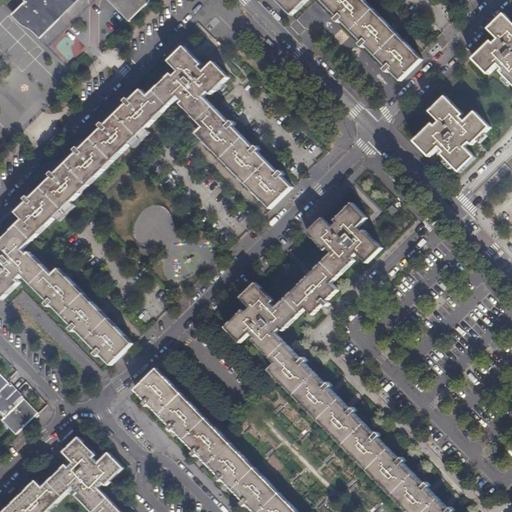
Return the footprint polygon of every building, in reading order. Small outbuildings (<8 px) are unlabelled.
[(130,23),(153,0),(26,0),(46,21),(47,22),(49,23),(50,23),(51,23),(52,23),(53,22),(54,22),(55,21),(56,20),(75,0),(113,0),(119,6),(117,8),(118,9),(119,10),(119,11),(120,12),(124,16),(130,23)] [(361,45),(364,49),(368,47),(388,68),(386,70),(389,73),(391,71),(401,82),(423,60),(364,0),(278,0),(277,1),(292,17),(309,0),(320,0),(337,16),(339,18),(336,21),(339,24),(342,21),(363,43),(361,45)] [(502,33),(479,56),(493,69),(500,62),(511,73),(511,16),(509,13),(495,26),(502,33)] [(0,296),(4,301),(22,283),(20,280),(24,276),(34,286),(39,292),(45,297),(49,301),(50,303),(48,305),(51,308),(53,306),(74,327),(72,329),(75,332),(77,330),(79,332),(83,336),(93,347),(98,351),(99,352),(97,355),(99,357),(102,355),(112,366),(134,344),(118,327),(104,313),(69,277),(61,269),(54,276),(49,271),(37,259),(31,253),(29,255),(24,251),(165,113),(180,98),(185,103),(183,105),(205,128),(198,135),(271,210),(293,189),(283,178),(286,175),(282,171),(279,175),(278,173),(274,169),(263,158),(259,154),(258,153),(261,150),(258,147),(255,149),(234,128),(237,125),(234,122),(230,124),(229,123),(225,119),(205,98),(210,93),(213,95),(229,79),(215,64),(206,73),(202,69),(200,68),(203,66),(185,48),(171,62),(171,63),(180,72),(175,78),(173,76),(157,91),(150,99),(143,92),(138,96),(134,100),(132,102),(129,100),(127,102),(129,105),(108,126),(105,124),(102,126),(104,129),(103,130),(99,134),(88,145),(84,149),(82,151),(80,148),(77,151),(79,154),(58,175),(55,173),(52,176),(54,178),(54,179),(49,184),(39,194),(34,198),(33,200),(30,197),(27,200),(30,203),(18,214),(25,220),(1,243),(4,246),(0,250),(0,296)] [(446,152),(443,155),(461,173),(476,158),(466,148),(471,143),(474,146),(491,129),(476,114),(467,123),(462,118),(464,115),(446,97),(431,113),(441,123),(437,127),(435,125),(416,142),(431,158),(442,147),(446,152)] [(454,511),(456,511),(452,508),(449,511),(449,510),(444,505),(434,495),(431,491),(428,489),(431,486),(428,483),(425,485),(404,464),(407,461),(403,458),(401,461),(400,460),(396,456),(385,445),(381,441),(379,439),(382,436),(379,433),(376,436),(355,414),(358,411),(354,408),(351,410),(350,409),(345,404),(335,394),(331,390),(330,389),(333,386),(330,383),(327,386),(306,364),(309,361),(305,358),(303,360),(301,358),(297,354),(286,343),(277,334),(282,329),(284,332),(308,309),(314,316),(319,311),(323,307),(325,305),(328,307),(331,304),(328,301),(338,292),(340,290),(334,283),(339,278),(357,261),(354,258),(358,255),(368,264),(384,248),(368,232),(366,231),(364,234),(359,229),(369,220),(354,204),(336,221),(338,224),(332,229),(326,222),(322,218),(307,233),(326,252),(329,249),(334,254),(278,309),(273,304),(276,302),(258,284),(243,299),(253,309),(248,314),(245,311),(227,328),(242,344),(253,334),(257,339),(254,341),(277,364),(270,371),(408,511),(454,511)] [(300,511),(159,369),(137,390),(143,396),(147,401),(148,402),(146,404),(149,407),(151,405),(167,421),(172,426),(173,427),(170,429),(173,432),(176,430),(197,452),(195,454),(197,457),(200,455),(202,457),(206,461),(222,477),(219,479),(222,482),(225,480),(226,481),(231,486),(240,496),(245,500),(246,502),(244,504),(246,507),(249,505),(256,511),(300,511)] [(0,417),(17,435),(39,413),(25,399),(18,406),(15,404),(24,396),(14,386),(12,387),(9,385),(10,384),(0,373),(0,417)] [(38,481),(31,488),(24,496),(6,511),(52,511),(76,489),(80,493),(77,496),(92,511),(123,511),(122,510),(116,504),(111,499),(101,489),(105,484),(108,487),(126,469),(111,453),(101,463),(96,458),(99,456),(81,437),(65,453),(75,463),(71,468),(68,465),(67,466),(44,487),(38,481)]
